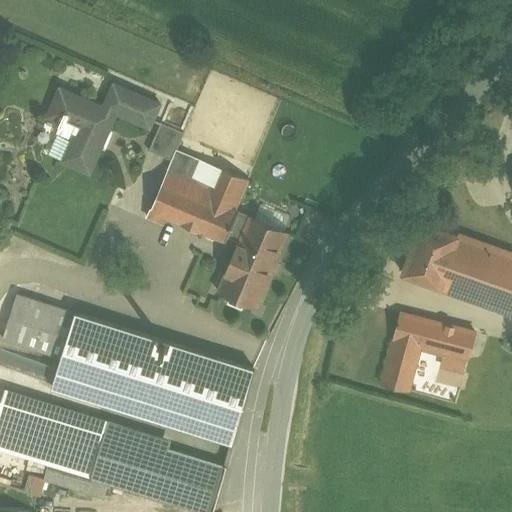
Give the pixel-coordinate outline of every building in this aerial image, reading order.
[(161,103),(114,82),(104,105),(60,86),(48,115),(61,121),(57,131),(72,137),(64,154),(61,160),(91,172),(117,112),(150,127),(161,103)] [(185,131),(162,121),(150,149),(173,159),(185,131)] [(248,178),(196,156),(187,175),(169,167),(157,194),(173,201),(168,214),(226,239),(228,235),(239,210),(235,208),(248,178)] [(173,201),(157,194),(149,215),(165,222),(168,214),(173,201)] [(289,231),(239,210),(228,235),(239,239),(218,290),(231,295),(229,300),(242,305),(244,301),(257,307),(289,231)] [(459,235),(421,221),(403,272),(441,286),(459,235)] [(9,226),(0,222),(0,242),(1,243),(9,226)] [(511,252),(459,234),(459,235),(441,286),(511,311),(511,252)] [(383,279),(365,272),(356,298),(373,305),(383,279)] [(255,368),(17,293),(3,338),(18,343),(5,384),(6,384),(0,404),(0,481),(25,489),(28,482),(30,474),(45,479),(46,478),(50,464),(82,474),(108,482),(203,511),(213,511),(227,467),(106,429),(113,404),(234,442),(255,368)] [(476,331),(390,309),(386,324),(397,327),(382,382),(409,390),(422,343),(469,356),(476,331)] [(466,386),(468,370),(441,367),(439,382),(466,386)] [(82,474),(50,464),(46,478),(78,488),(82,474)] [(108,482),(82,474),(78,488),(77,489),(103,497),(108,482)]
